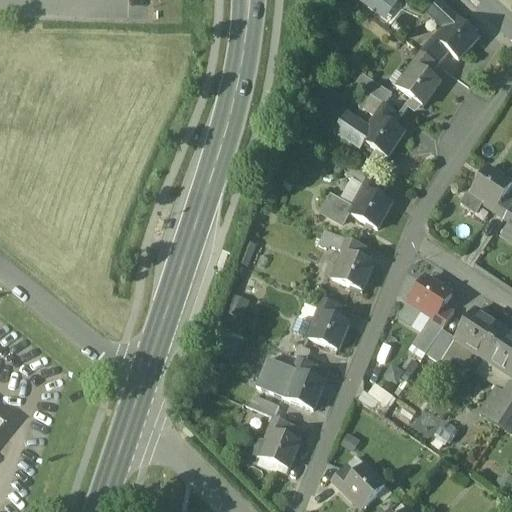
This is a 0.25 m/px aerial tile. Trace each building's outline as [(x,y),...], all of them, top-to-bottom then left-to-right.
[(360,0),(359,1),(385,21),(399,2),(395,0),(360,0)] [(455,18),(439,3),(429,14),(445,28),(455,18)] [(445,28),(434,40),(449,53),(458,62),(479,40),(455,18),(445,28)] [(449,53),(434,40),(426,48),(441,62),(449,53)] [(441,62),(426,48),(421,55),(436,67),(441,62)] [(421,55),(396,89),(423,109),(440,85),(430,77),(437,67),(436,67),(421,55)] [(371,118),(386,92),(370,82),(355,109),(371,118)] [(383,107),(360,142),(387,160),(404,135),(393,128),(400,118),(383,107)] [(511,188),(511,187),(487,171),(470,198),(469,199),(483,208),(494,215),(505,199),(511,188)] [(386,189),(369,180),(364,189),(363,190),(380,200),(386,189)] [(364,189),(354,184),(342,204),(352,210),(349,216),(378,232),(392,206),(380,200),(363,190),(364,189)] [(483,208),(469,199),(470,198),(467,197),(461,206),(477,217),(483,208)] [(342,204),(331,198),(321,216),(342,228),(349,216),(352,210),(342,204)] [(511,203),(505,199),(494,215),(504,222),(511,210),(511,203)] [(315,247),(336,255),(343,240),(322,231),(315,247)] [(366,251),(347,243),(332,282),(362,295),(373,267),(361,262),(366,251)] [(426,281),(408,309),(431,324),(433,325),(444,309),(452,298),(426,281)] [(241,322),(248,303),(231,297),(224,315),(241,322)] [(313,328),(308,341),(338,354),(350,326),(337,321),(342,310),(323,303),(313,328)] [(431,324),(408,309),(401,320),(424,335),(431,324)] [(424,335),(414,349),(426,357),(443,333),(454,315),(444,309),(433,325),(431,324),(424,335)] [(504,333),(475,313),(456,342),(455,343),(456,343),(485,362),(504,333)] [(313,328),(298,322),(293,335),(308,341),(313,328)] [(443,333),(426,357),(441,367),(447,357),(456,343),(455,343),(456,342),(443,333)] [(511,337),(504,333),(485,362),(511,380),(511,337)] [(210,358),(233,365),(241,342),(217,335),(210,358)] [(485,362),(456,343),(447,357),(453,360),(476,376),(485,362)] [(447,357),(441,367),(447,371),(453,360),(447,357)] [(299,362),(283,400),(314,413),(325,385),(313,381),(318,369),(299,362)] [(511,385),(511,380),(485,362),(476,376),(498,390),(505,395),(511,386),(511,385)] [(382,376),(394,387),(403,377),(390,366),(382,376)] [(505,395),(496,410),(508,418),(509,418),(511,413),(511,386),(505,395)] [(498,390),(480,417),(500,431),(508,418),(496,410),(505,395),(498,390)] [(379,405),(364,394),(358,403),(373,413),(379,405)] [(273,419),(278,406),(252,397),(247,410),(273,419)] [(275,421),(259,460),(289,472),(301,445),(289,440),(293,429),(275,421)] [(434,440),(446,448),(457,432),(445,424),(434,440)] [(364,470),(357,478),(348,469),(333,485),(360,511),(364,511),(386,491),(364,470)]
